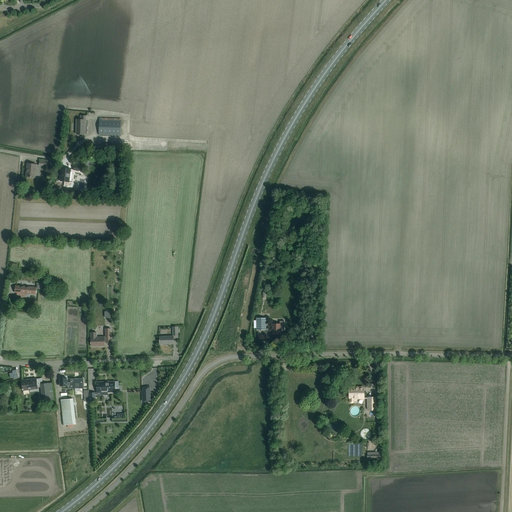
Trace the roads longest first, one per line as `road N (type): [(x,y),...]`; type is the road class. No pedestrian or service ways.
road 1 (secondary): [(61,511),(115,465),(174,392),(210,323),(277,150),(322,75),(386,0)]
road 2 (unclassified): [(509,356),(230,357)]
road 3 (unclassified): [(83,511),(161,432),(206,369),(230,357)]
road 4 (unclassified): [(179,358),(0,361)]
road 5 (unclassified): [(501,511),(509,356)]
road 6 (unclassified): [(126,139),(89,138),(62,161),(0,151)]
